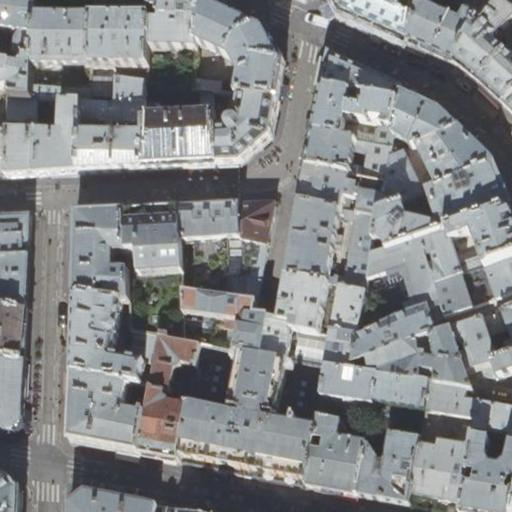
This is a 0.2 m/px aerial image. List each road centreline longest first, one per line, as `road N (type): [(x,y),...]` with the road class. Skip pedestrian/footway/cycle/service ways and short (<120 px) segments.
road 1 (residential): [(319,33),(290,181),(58,196)]
road 2 (residential): [(58,196),(49,468)]
road 3 (residential): [(290,511),(49,468)]
road 4 (residential): [(511,144),(445,85),(319,33)]
